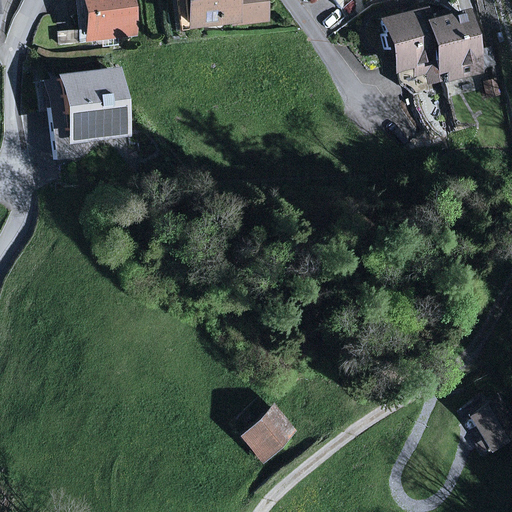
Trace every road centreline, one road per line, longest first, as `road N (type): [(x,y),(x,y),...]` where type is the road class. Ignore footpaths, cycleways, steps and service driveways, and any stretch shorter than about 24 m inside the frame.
road 1 (residential): [(511,299),(491,345),(368,424),(264,511)]
road 2 (residential): [(14,169),(17,67),(43,0)]
